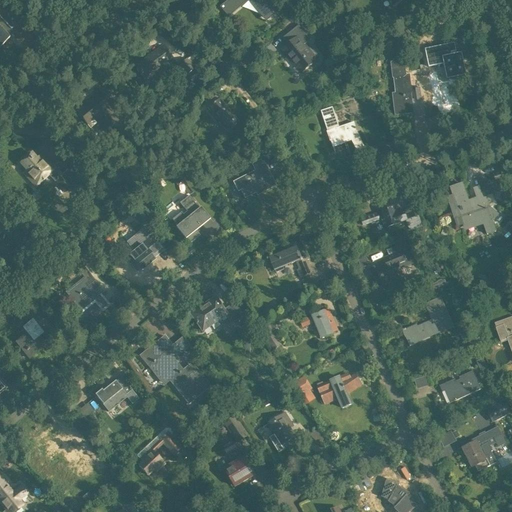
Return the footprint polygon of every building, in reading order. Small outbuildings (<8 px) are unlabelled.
[(268,0),(228,0),(219,7),(228,18),(248,1),(248,0),(251,0),(268,20),(271,17),(279,11),(279,10),(278,11),(268,0)] [(3,4),(4,2),(0,4),(0,47),(9,39),(5,34),(9,30),(11,31),(21,22),(20,21),(19,22),(3,4)] [(289,45),(282,50),(302,74),(317,61),(303,43),(309,38),(299,25),(283,37),(283,38),(289,45)] [(393,39),(379,50),(385,57),(399,46),(393,39)] [(455,43),(425,50),(428,68),(444,64),(447,80),(467,76),(462,53),(457,54),(455,43)] [(143,79),(172,58),(163,46),(135,67),(143,79)] [(404,56),(390,58),(393,78),(394,78),(396,94),(393,94),(395,116),(414,113),(410,86),(408,86),(404,56)] [(187,60),(179,66),(186,75),(194,69),(187,60)] [(102,107),(95,98),(78,112),(84,118),(83,119),(87,125),(97,117),(100,121),(97,123),(105,132),(114,124),(113,123),(118,118),(118,119),(119,119),(109,107),(110,106),(107,103),(102,107)] [(238,123),(219,99),(207,109),(227,132),(238,123)] [(137,121),(142,117),(134,107),(128,111),(137,121)] [(366,151),(360,138),(355,130),(356,129),(354,123),(339,128),(332,108),(321,112),(328,132),(327,132),(327,133),(328,132),(333,147),(352,141),(359,155),(366,151)] [(31,153),(20,163),(27,171),(23,174),(36,187),(39,184),(49,175),(55,182),(61,176),(62,175),(51,164),(46,169),(40,162),(36,159),(31,153)] [(261,194),(276,186),(265,165),(263,166),(261,161),(252,166),(255,171),(233,183),(237,192),(240,191),(244,198),(259,191),(261,194)] [(500,172),(493,174),(496,182),(503,180),(500,172)] [(61,176),(55,182),(65,192),(71,187),(61,176)] [(455,202),(449,203),(457,227),(463,225),(463,227),(482,221),(487,235),(496,232),(492,223),(499,216),(490,208),(486,198),(492,195),(489,185),(474,190),(478,203),(470,205),(462,185),(450,189),(455,202)] [(208,220),(189,196),(180,204),(186,212),(183,215),(181,213),(172,220),(191,244),(200,236),(194,229),(198,226),(198,227),(208,220)] [(393,208),(382,212),(382,213),(361,220),(363,226),(384,218),(388,228),(398,225),(398,224),(407,221),(410,230),(422,226),(416,210),(405,214),(404,211),(395,215),(393,208)] [(128,243),(134,250),(127,255),(140,272),(155,260),(147,251),(149,249),(144,242),(138,235),(128,243)] [(386,266),(376,270),(381,280),(383,285),(390,282),(391,283),(397,281),(396,280),(396,279),(402,277),(399,269),(414,263),(406,244),(392,249),(394,255),(390,257),(383,259),(386,266)] [(75,256),(83,266),(92,258),(84,248),(75,256)] [(306,258),(302,260),(297,248),(270,259),(275,271),(296,262),(300,270),(297,271),(300,278),(313,273),(306,258)] [(99,286),(95,280),(84,267),(79,271),(85,279),(68,293),(83,311),(95,300),(102,309),(107,306),(94,289),(99,286)] [(405,329),(402,331),(409,347),(418,343),(418,342),(446,330),(454,327),(451,321),(444,307),(440,298),(425,305),(429,314),(432,321),(412,329),(411,327),(406,330),(405,329)] [(234,304),(223,311),(215,299),(191,315),(196,323),(195,323),(196,325),(197,325),(202,332),(225,316),(231,324),(242,316),(234,304)] [(323,313),(313,317),(303,321),(305,327),(315,323),(322,339),(333,335),(332,334),(337,332),(328,310),(322,312),(323,313)] [(511,317),(495,324),(501,343),(508,340),(511,352),(511,317)] [(22,328),(26,333),(15,342),(29,359),(41,349),(38,347),(44,342),(39,336),(42,333),(32,320),(22,328)] [(268,323),(259,328),(273,351),(281,346),(268,323)] [(141,356),(148,367),(151,365),(160,379),(163,377),(181,404),(192,394),(196,399),(206,391),(189,366),(178,375),(167,358),(175,352),(164,337),(156,343),(158,346),(153,350),(151,347),(141,356)] [(482,359),(477,362),(481,371),(486,368),(482,359)] [(457,384),(455,380),(440,387),(442,393),(445,392),(450,403),(448,404),(448,405),(481,390),(473,371),(459,378),(461,382),(457,384)] [(102,390),(95,395),(103,405),(109,412),(127,398),(132,404),(139,399),(132,390),(137,386),(127,374),(122,378),(122,377),(116,382),(116,381),(103,392),(102,390)] [(258,374),(253,377),(257,383),(262,380),(258,374)] [(345,376),(318,388),(325,404),(338,399),(342,409),(351,406),(347,395),(363,385),(356,375),(347,381),(345,376)] [(295,382),(307,404),(318,399),(306,376),(295,382)] [(426,376),(415,379),(417,388),(428,385),(426,376)] [(246,384),(239,388),(249,404),(255,400),(246,384)] [(489,409),(495,422),(510,414),(504,402),(489,409)] [(223,408),(227,415),(232,412),(228,405),(223,408)] [(285,413),(268,424),(258,430),(265,441),(270,438),(279,453),(285,449),(282,446),(295,437),(289,427),(292,425),(285,413)] [(248,435),(235,416),(224,424),(237,442),(248,435)] [(35,444),(33,445),(52,468),(54,467),(69,454),(74,460),(78,456),(80,458),(81,457),(76,451),(74,453),(69,447),(72,445),(56,426),(55,427),(56,429),(36,445),(35,444)] [(472,441),(473,444),(463,449),(473,468),(475,466),(478,473),(490,467),(487,460),(485,461),(483,456),(493,452),(487,440),(494,437),(499,447),(505,444),(498,428),(472,441)] [(171,431),(170,430),(169,430),(169,429),(168,429),(167,429),(166,429),(165,430),(164,430),(155,439),(160,444),(162,444),(163,444),(174,455),(181,449),(170,437),(171,436),(171,435),(172,435),(172,434),(172,433),(172,432),(171,432),(171,431)] [(247,466),(237,450),(232,440),(221,446),(233,465),(225,470),(235,487),(251,478),(245,467),(247,466)] [(155,473),(164,464),(151,451),(140,461),(143,463),(138,467),(147,476),(152,470),(155,473)] [(105,463),(94,472),(105,486),(116,477),(105,463)] [(0,503),(6,511),(4,511),(15,511),(23,506),(19,501),(27,495),(21,488),(13,494),(0,477),(0,503)] [(387,479),(382,497),(390,501),(389,503),(396,508),(395,510),(397,511),(407,511),(416,506),(416,507),(417,506),(408,496),(409,494),(398,487),(400,484),(387,479)] [(88,493),(82,498),(86,502),(92,498),(88,493)]
